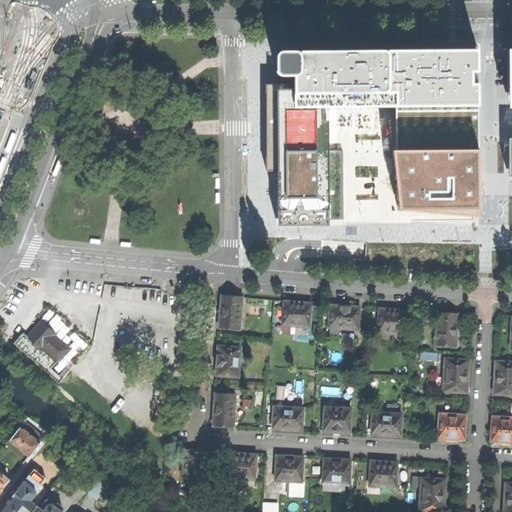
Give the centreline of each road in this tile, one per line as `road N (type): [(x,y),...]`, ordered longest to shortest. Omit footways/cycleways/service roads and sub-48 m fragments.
road 1 (residential): [(213,272),(196,438),(476,454)]
road 2 (residential): [(495,295),(487,10)]
road 3 (unclassified): [(234,274),(233,12)]
road 4 (secondary): [(233,12),(487,10)]
road 5 (residential): [(234,274),(485,295)]
road 6 (residential): [(0,253),(213,272)]
road 7 (secondary): [(0,250),(16,236),(77,77)]
road 8 (secondary): [(64,44),(0,214)]
road 9 (residential): [(485,295),(476,454)]
